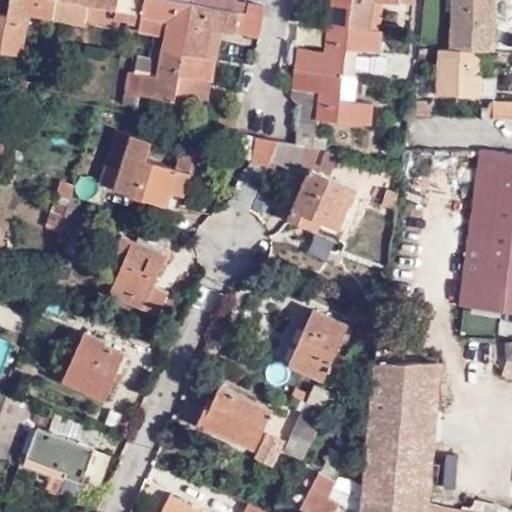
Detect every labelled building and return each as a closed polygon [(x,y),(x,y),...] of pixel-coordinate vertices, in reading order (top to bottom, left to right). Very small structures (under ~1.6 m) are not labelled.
[(221,28),(244,32),(248,13),(246,12),(248,2),(238,0),(193,0),(194,1),(186,0),(9,0),(7,12),(0,11),(0,50),(20,54),(29,12),(84,22),(88,5),(116,10),(114,19),(140,24),(138,32),(164,37),(159,59),(139,55),(135,71),(130,70),(124,102),(139,105),(141,94),(175,100),(177,93),(178,88),(186,89),(189,74),(212,78),(215,58),(203,56),(210,26),(221,28)] [(298,46),(293,89),(322,92),(320,118),(372,124),(374,102),(358,100),(360,73),(357,73),(346,72),(349,47),(359,49),(381,50),(383,30),(380,29),(370,29),(373,0),(394,0),(402,1),(401,0),(330,0),(325,48),(298,46)] [(380,29),(383,0),(373,0),(370,29),(380,29)] [(493,52),(497,0),(453,0),(450,49),(438,48),(435,94),(479,97),(480,76),(482,51),(493,52)] [(264,15),(248,13),(244,32),(260,35),(264,15)] [(215,58),(221,28),(210,26),(203,56),(215,58)] [(357,73),(359,49),(349,47),(346,72),(357,73)] [(208,99),(212,78),(189,74),(186,89),(178,88),(177,93),(208,99)] [(497,78),(480,76),(479,97),(496,98),(497,78)] [(318,127),(320,118),(322,92),(293,89),(293,95),(300,104),(298,125),(318,127)] [(433,100),(412,99),(410,112),(433,114),(433,100)] [(487,117),(511,117),(511,100),(494,100),(493,107),(488,107),(487,117)] [(0,148),(3,149),(9,112),(0,110),(0,148)] [(298,125),(295,142),(317,146),(319,146),(324,128),(318,127),(298,125)] [(119,127),(107,163),(121,167),(133,131),(119,127)] [(152,138),(133,131),(121,167),(107,163),(100,182),(178,208),(190,172),(195,160),(196,156),(181,151),(176,166),(146,157),(152,138)] [(240,158),(255,160),(259,135),(244,132),(240,158)] [(255,160),(269,163),(271,160),(281,138),(259,135),(255,160)] [(339,150),(319,146),(317,146),(295,142),(281,138),(271,160),(294,170),(296,166),(309,172),(289,216),(317,229),(322,219),(339,227),(357,188),(326,174),(339,150)] [(237,152),(213,146),(208,164),(232,170),(237,152)] [(459,304),(465,305),(511,309),(511,152),(478,148),(462,278),(459,304)] [(200,162),(195,160),(190,172),(196,173),(200,162)] [(230,200),(249,209),(269,163),(255,160),(243,172),(230,200)] [(274,195),(260,188),(255,200),(269,207),(274,195)] [(60,230),(68,204),(70,198),(56,194),(45,227),(59,233),(60,230)] [(81,208),(68,204),(60,230),(71,234),(81,208)] [(165,241),(142,231),(137,241),(122,234),(113,254),(123,259),(108,293),(157,316),(169,291),(153,284),(166,255),(160,251),(165,241)] [(462,333),(501,336),(503,311),(464,308),(462,333)] [(323,378),(348,325),(314,309),(290,362),(323,378)] [(62,379),(104,398),(124,353),(103,345),(105,341),(83,331),(62,379)] [(0,336),(0,373),(3,374),(12,340),(0,336)] [(362,511),(498,511),(426,497),(435,363),(373,363),(362,511)] [(256,446),(274,408),(221,383),(214,397),(211,396),(199,420),(256,446)] [(313,384),(305,401),(329,411),(336,397),(313,384)] [(37,406),(7,395),(0,414),(0,415),(0,442),(15,448),(25,421),(31,423),(37,406)] [(329,411),(305,401),(288,437),(291,439),(309,449),(329,411)] [(95,447),(37,426),(28,452),(67,466),(65,474),(82,481),(95,447)] [(267,431),(255,457),(275,465),(287,439),(267,431)] [(305,457),(309,449),(291,439),(286,447),(305,457)] [(110,453),(95,447),(82,481),(98,487),(110,453)] [(67,466),(28,452),(24,450),(17,470),(48,482),(46,486),(62,492),(62,491),(77,496),(82,481),(65,474),(67,466)] [(299,506),(307,510),(310,511),(335,511),(333,511),(337,502),(326,496),(334,481),(317,472),(299,506)] [(203,511),(169,493),(159,511),(203,511)] [(268,511),(247,502),(242,511),(268,511)]
